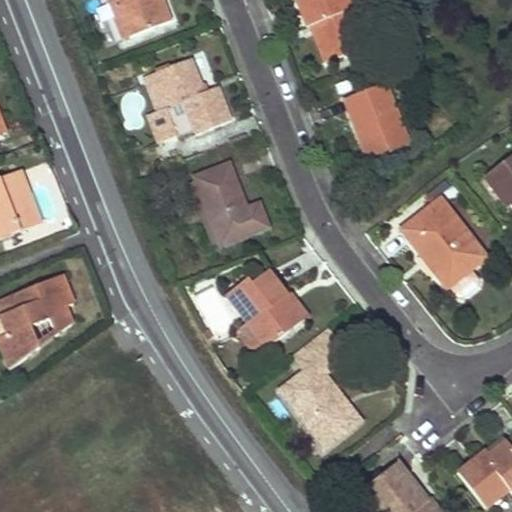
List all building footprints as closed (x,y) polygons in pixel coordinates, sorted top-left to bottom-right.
[(108,0),(111,8),(119,5),(131,37),(169,22),(161,0),(108,0)] [(366,48),(347,0),(298,0),(308,27),(310,26),(319,22),(323,31),(320,32),(331,61),(366,48)] [(119,5),(111,8),(123,40),(131,37),(119,5)] [(319,22),(310,26),(325,64),(331,61),(320,32),(323,31),(319,22)] [(183,103),(195,135),(229,121),(216,88),(203,92),(191,61),(142,79),(156,113),(147,116),(157,143),(174,137),(164,110),(183,103)] [(384,85),(346,101),(363,144),(370,161),(408,146),(384,85)] [(511,156),(483,179),(506,210),(511,205),(511,156)] [(221,247),(266,230),(259,207),(245,211),(238,190),(230,167),(195,180),(197,184),(189,187),(196,209),(204,205),(219,244),(221,247)] [(0,239),(37,224),(16,172),(0,178),(0,239)] [(484,257),(440,201),(401,232),(420,257),(426,253),(439,269),(434,273),(445,287),(447,286),(469,269),(484,257)] [(204,205),(196,209),(211,247),(219,244),(204,205)] [(426,253),(420,257),(429,267),(434,273),(439,269),(426,253)] [(469,269),(447,286),(455,297),(461,298),(477,286),(478,279),(469,269)] [(226,297),(265,348),(298,323),(280,300),(285,297),(275,284),(267,273),(251,285),(247,280),(226,297)] [(0,344),(10,370),(38,350),(38,349),(30,329),(49,321),(55,336),(70,325),(64,308),(72,305),(61,277),(0,301),(0,313),(8,335),(0,338),(0,344)] [(280,300),(298,323),(307,317),(290,294),(285,297),(280,300)] [(327,328),(289,357),(301,373),(339,343),(327,328)] [(345,352),(339,343),(301,373),(279,391),(324,450),(351,429),(333,405),(341,398),(327,379),(352,360),(345,352)] [(360,422),(341,398),(333,405),(351,429),(360,422)] [(484,454),(459,474),(483,506),(507,489),(511,495),(511,452),(506,445),(488,459),(484,454)] [(404,477),(395,466),(362,491),(378,511),(435,511),(428,501),(425,504),(414,511),(409,504),(419,495),(404,477)] [(419,495),(409,504),(414,511),(425,504),(419,495)]
